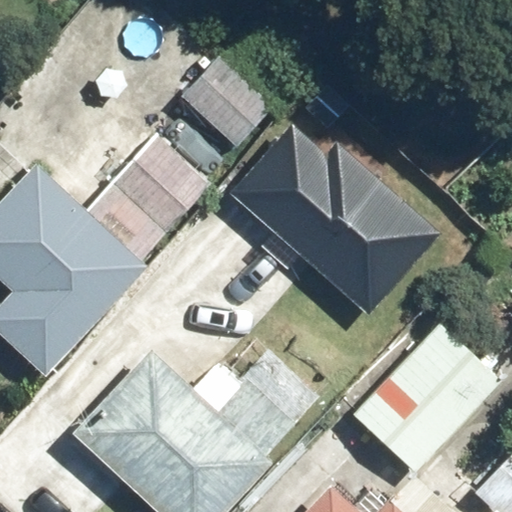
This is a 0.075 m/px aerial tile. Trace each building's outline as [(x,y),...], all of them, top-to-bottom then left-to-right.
[(230,52),(189,94),(234,138),(275,96),(230,52)] [(300,113),(231,190),(360,304),(429,226),(300,113)] [(139,248),(149,258),(220,183),(162,128),(91,203),(139,248)] [(144,256),(42,156),(0,198),(0,305),(48,353),(144,256)] [(261,267),(208,218),(151,280),(204,329),(261,267)] [(439,319),(350,405),(409,466),(499,380),(439,319)] [(173,329),(77,420),(165,511),(212,511),(284,444),(173,329)] [(511,511),(511,442),(476,483),(444,454),(407,494),(426,511),(511,511)] [(399,511),(346,465),(303,511),(399,511)]
